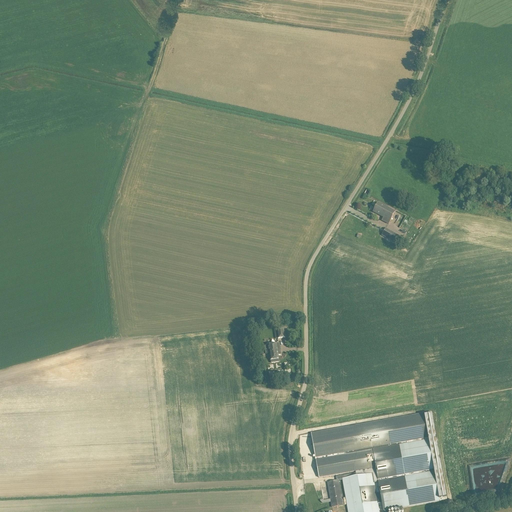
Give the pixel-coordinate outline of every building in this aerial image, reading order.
[(373,212),(375,213),(390,221),(395,212),(378,203),(373,212)] [(382,235),(400,245),(404,238),(386,228),(382,235)] [(285,338),(284,328),(275,329),(276,339),(285,338)] [(277,344),(265,345),(266,354),(270,353),(271,363),(279,362),(277,344)] [(384,511),(476,495),(471,465),(465,466),(464,465),(490,460),(480,404),(424,414),(311,434),(319,478),(355,471),(356,477),(342,479),(347,511),(379,511),(374,482),(379,482),(384,511)] [(340,480),(333,481),(328,482),(332,507),(344,505),(343,499),(342,499),(339,483),(340,483),(340,480)]
